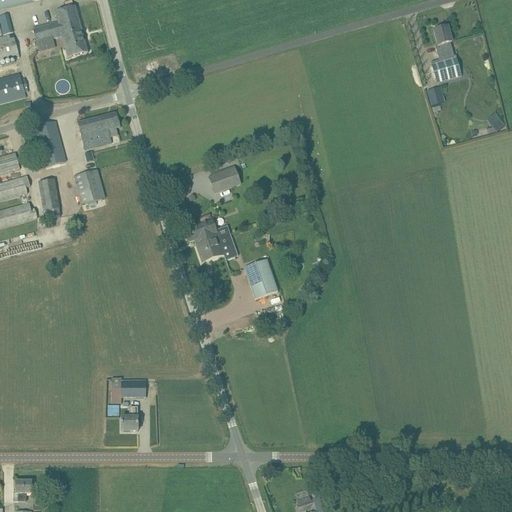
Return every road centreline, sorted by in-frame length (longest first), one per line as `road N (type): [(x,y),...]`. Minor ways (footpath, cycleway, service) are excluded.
road 1 (unclassified): [(242,456),(183,294),(127,94)]
road 2 (unclassified): [(127,94),(454,0)]
road 3 (unclassified): [(511,457),(242,456)]
road 4 (unclassified): [(242,456),(0,457)]
road 5 (unclassified): [(0,131),(127,94)]
